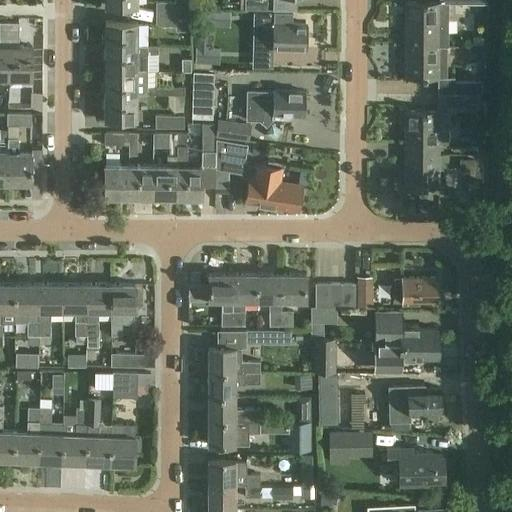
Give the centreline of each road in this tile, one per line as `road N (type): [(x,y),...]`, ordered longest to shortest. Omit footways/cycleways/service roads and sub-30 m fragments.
road 1 (residential): [(480,511),(468,270),(426,237),(353,231)]
road 2 (residential): [(171,505),(171,232)]
road 3 (residential): [(69,232),(68,0)]
road 4 (residential): [(353,231),(351,0)]
road 5 (residential): [(171,232),(353,231)]
road 6 (residential): [(171,505),(0,500)]
